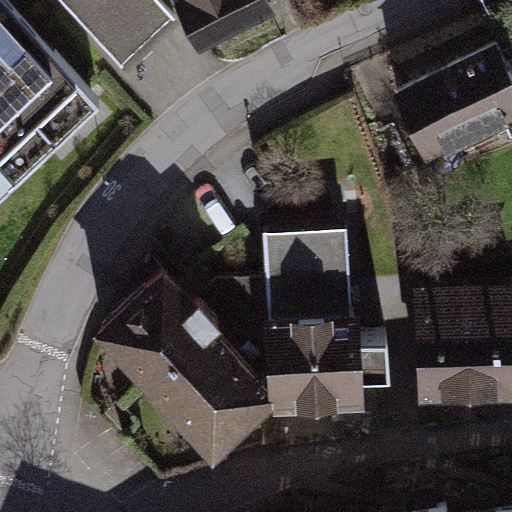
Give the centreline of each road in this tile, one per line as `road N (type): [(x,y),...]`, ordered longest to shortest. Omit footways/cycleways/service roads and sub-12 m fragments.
road 1 (residential): [(406,0),(297,52),(157,162),(64,303),(16,431)]
road 2 (residential): [(511,436),(259,483),(193,511)]
